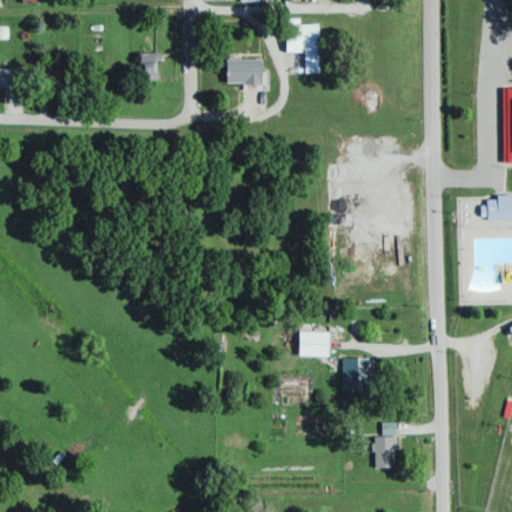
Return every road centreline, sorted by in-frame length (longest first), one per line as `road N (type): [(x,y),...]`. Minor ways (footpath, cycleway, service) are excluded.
road 1 (residential): [(440,511),(429,0)]
road 2 (residential): [(189,124),(0,116)]
road 3 (residential): [(189,124),(186,0)]
